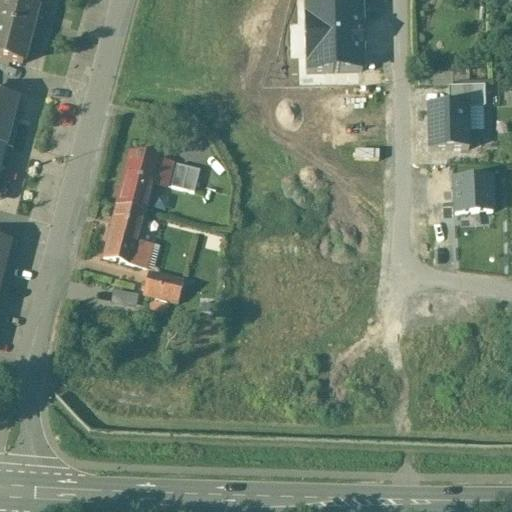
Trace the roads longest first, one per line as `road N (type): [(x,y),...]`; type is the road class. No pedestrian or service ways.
road 1 (secondary): [(0,490),(511,501)]
road 2 (residential): [(19,392),(123,0)]
road 3 (residential): [(397,0),(403,147),(394,285)]
